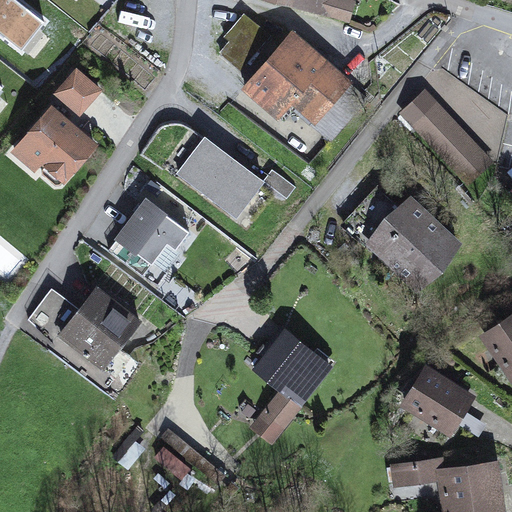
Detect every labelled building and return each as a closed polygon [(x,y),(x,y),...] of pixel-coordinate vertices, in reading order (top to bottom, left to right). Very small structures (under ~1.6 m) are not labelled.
[(29,0),(0,0),(0,33),(23,51),(49,16),(29,0)] [(354,3),(344,0),(286,0),(286,3),(348,21),(354,3)] [(236,50),(249,61),(270,36),(244,14),(224,37),(229,41),(237,48),(236,50)] [(331,141),(367,100),(292,34),(245,88),(279,117),(292,101),(298,106),(314,120),(310,123),(331,141)] [(240,71),(249,61),(236,50),(237,48),(229,41),(219,53),(240,71)] [(77,71),(57,94),(80,113),(99,91),(77,71)] [(279,117),(285,122),(298,106),(292,101),(279,117)] [(415,126),(467,182),(489,161),(437,106),(415,126)] [(42,174),(55,186),(60,185),(94,146),(52,109),(22,143),(46,164),(42,169),(42,174)] [(236,217),(263,182),(205,138),(179,173),(236,217)] [(42,169),(46,164),(22,143),(15,151),(39,172),(42,169)] [(272,170),(263,182),(287,200),(296,188),(272,170)] [(341,225),(344,228),(380,190),(376,186),(341,225)] [(393,265),(417,287),(457,243),(411,200),(402,210),(380,190),(344,228),(368,249),(372,245),(382,255),(393,265)] [(176,250),(189,232),(147,200),(109,251),(143,276),(167,244),(176,250)] [(393,265),(382,255),(378,259),(389,269),(393,265)] [(52,289),(29,320),(54,343),(62,333),(80,310),(52,289)] [(119,348),(139,322),(96,289),(80,310),(62,333),(87,352),(85,355),(88,357),(89,355),(105,366),(103,368),(116,378),(132,358),(119,348)] [(511,376),(511,318),(485,337),(511,376)] [(270,351),(286,331),(281,327),(265,347),(270,351)] [(283,426),(330,366),(286,331),(270,351),(265,347),(263,346),(257,353),(264,358),(256,369),(283,391),(266,412),(283,426)] [(406,404),(448,431),(470,397),(455,387),(458,381),(431,364),(406,404)] [(283,426),(266,412),(256,426),(273,439),(283,426)] [(162,437),(219,483),(226,475),(169,429),(162,437)] [(502,511),(495,465),(442,472),(440,460),(395,467),(397,484),(442,478),(446,511),(502,511)]
